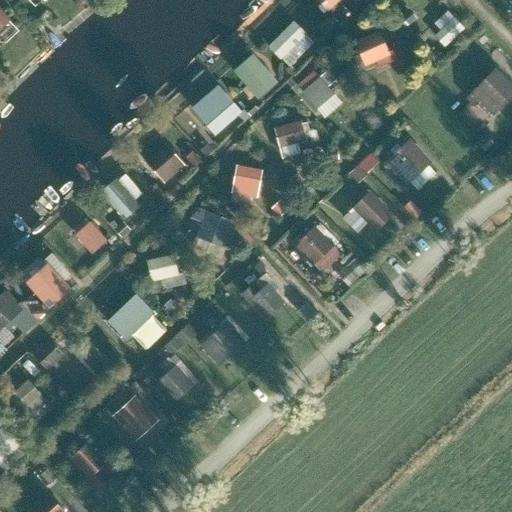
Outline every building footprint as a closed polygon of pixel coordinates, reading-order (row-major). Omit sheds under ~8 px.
[(314,0),(324,10),(334,0),(314,0)] [(0,37),(14,22),(0,8),(0,37)] [(442,30),(435,36),(444,45),(462,28),(447,12),(435,23),(439,28),(440,28),(442,30)] [(292,24),(267,48),(287,67),(296,57),(291,51),(295,47),(292,43),(302,34),(292,24)] [(360,54),(352,57),(356,64),(363,61),(364,63),(374,59),(378,67),(396,59),(392,50),(387,52),(379,33),(355,44),(360,54)] [(253,58),(237,72),(256,94),(272,80),(253,58)] [(314,72),(298,86),(313,103),(323,96),(326,99),(333,94),(326,87),(334,80),(327,71),(319,78),(314,72)] [(511,89),(494,72),(469,98),(476,105),(488,116),(497,108),(511,92),(511,89)] [(217,87),(193,108),(215,133),(239,111),(217,87)] [(297,123),(273,131),(281,158),(296,153),(292,142),(306,138),(307,142),(313,140),(310,131),(305,133),(302,125),(297,126),(297,123)] [(394,155),(388,160),(405,178),(406,177),(417,189),(435,172),(423,160),(424,159),(408,142),(401,148),(396,144),(390,150),(394,155)] [(166,144),(146,161),(163,181),(183,164),(166,144)] [(372,147),(363,159),(373,167),(382,155),(372,147)] [(231,184),(229,194),(245,197),(254,198),(258,173),(239,169),(234,168),(231,184)] [(113,182),(99,194),(121,220),(135,208),(130,203),(115,184),(113,182)] [(368,192),(354,207),(368,221),(377,230),(391,215),(368,192)] [(196,207),(193,217),(204,221),(198,237),(221,245),(221,246),(230,223),(207,214),(208,211),(196,207)] [(91,225),(78,236),(92,252),(105,241),(91,225)] [(315,226),(295,245),(313,265),(321,273),(341,254),(315,226)] [(169,256),(146,263),(151,281),(158,279),(174,275),(169,256)] [(344,272),(355,280),(366,267),(355,258),(344,272)] [(48,267),(30,284),(48,304),(67,288),(60,280),(48,267)] [(254,283),(243,293),(266,318),(284,302),(273,290),(268,285),(261,291),(254,283)] [(7,292),(0,298),(0,327),(3,324),(6,328),(13,322),(24,333),(38,320),(21,301),(18,304),(7,292)] [(133,298),(107,324),(121,338),(147,313),(133,298)] [(229,326),(205,347),(218,362),(242,341),(229,326)] [(46,343),(34,354),(48,369),(60,358),(46,343)] [(160,366),(151,374),(174,401),(192,384),(171,361),(168,358),(159,365),(160,366)] [(69,362),(53,377),(69,395),(71,393),(76,398),(93,383),(82,371),(80,373),(69,362)] [(24,383),(6,399),(24,418),(29,413),(41,402),(24,383)] [(125,389),(108,405),(116,413),(115,413),(137,438),(156,421),(133,396),(133,397),(125,389)] [(2,429),(0,431),(0,460),(18,444),(2,429)] [(88,442),(70,459),(83,472),(77,477),(91,492),(107,478),(98,469),(106,461),(88,442)] [(160,456),(147,444),(136,457),(149,468),(160,456)] [(64,511),(47,493),(27,511),(29,511),(31,511),(32,511),(64,511)]
